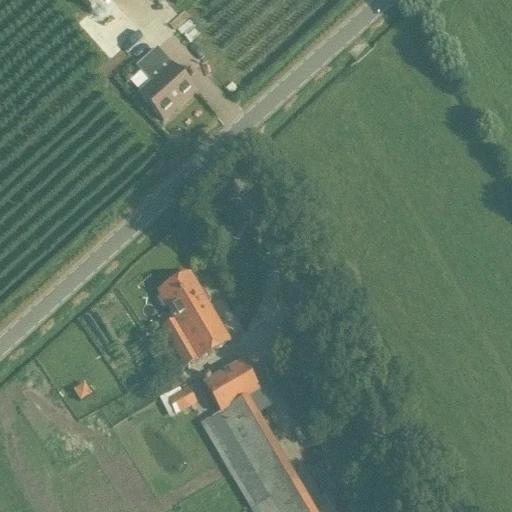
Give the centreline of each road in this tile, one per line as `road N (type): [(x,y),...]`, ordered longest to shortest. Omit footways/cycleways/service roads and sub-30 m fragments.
road 1 (unclassified): [(418,511),(217,146)]
road 2 (tertiary): [(0,344),(217,146)]
road 3 (tertiary): [(217,146),(382,0)]
